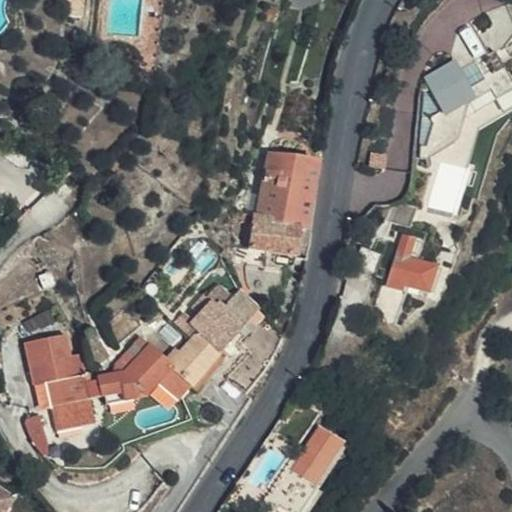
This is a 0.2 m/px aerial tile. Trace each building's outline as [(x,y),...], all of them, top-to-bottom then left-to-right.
[(85,0),(67,0),(66,17),(83,19),(85,0)] [(147,0),(135,88),(151,90),(162,0),(147,0)] [(424,77),(447,115),(478,97),(456,58),(424,77)] [(472,83),(486,74),(478,60),(463,69),(472,83)] [(308,230),(318,163),(269,154),(258,221),(253,221),(248,248),(295,256),(301,229),(308,230)] [(390,182),(396,158),(384,156),(377,180),(390,182)] [(432,296),(442,271),(421,263),(428,244),(406,236),(403,245),(401,244),(398,250),(401,251),(389,287),(403,291),(405,287),(432,296)] [(374,268),(377,256),(363,250),(359,263),(374,268)] [(221,353),(235,338),(214,318),(232,299),(219,286),(207,297),(206,297),(197,306),(201,311),(189,323),(199,332),(221,353)] [(214,318),(235,338),(247,323),(258,309),(240,292),(232,299),(214,318)] [(253,328),(263,315),(258,309),(247,323),(253,328)] [(191,342),(199,332),(189,323),(185,318),(177,326),(191,342)] [(199,332),(191,342),(169,365),(172,368),(171,372),(188,388),(190,389),(221,353),(199,332)] [(172,368),(169,365),(149,348),(124,377),(100,379),(101,386),(103,400),(108,399),(109,405),(136,402),(142,394),(146,398),(160,383),(171,372),(172,368)] [(221,353),(190,389),(196,394),(227,357),(221,353)] [(77,416),(95,415),(94,401),(92,387),(89,355),(47,359),(52,406),(54,406),(56,421),(78,419),(77,416)] [(188,388),(171,372),(160,383),(179,401),(188,388)] [(94,401),(103,400),(101,386),(92,387),(94,401)] [(95,415),(77,416),(78,419),(78,424),(96,422),(95,415)] [(345,443),(322,428),(278,494),(283,498),(273,511),(300,511),(302,510),(345,443)] [(0,511),(15,492),(0,482),(0,511)]
